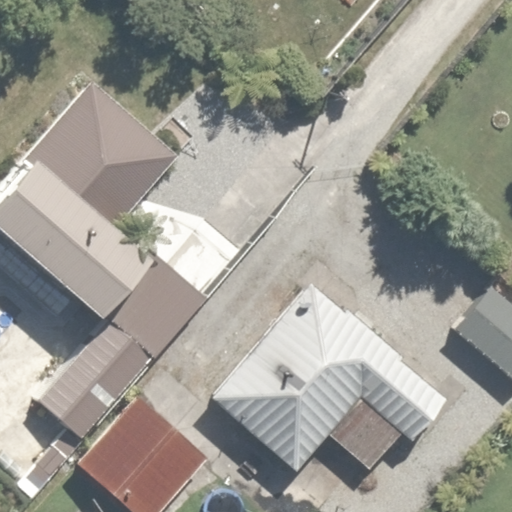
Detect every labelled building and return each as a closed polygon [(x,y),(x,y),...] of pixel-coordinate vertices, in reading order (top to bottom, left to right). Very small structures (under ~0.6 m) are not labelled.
[(89,76),(0,183),(0,270),(58,318),(78,293),(98,309),(148,249),(109,217),(170,143),(89,76)] [(311,277),(204,392),(285,468),(357,390),(411,440),(446,402),(311,277)] [(511,299),(491,280),(448,325),(511,385),(511,299)] [(139,355),(94,316),(38,380),(46,387),(20,416),(57,449),(139,355)] [(148,511),(203,450),(130,386),(67,457),(129,511),(148,511)]
